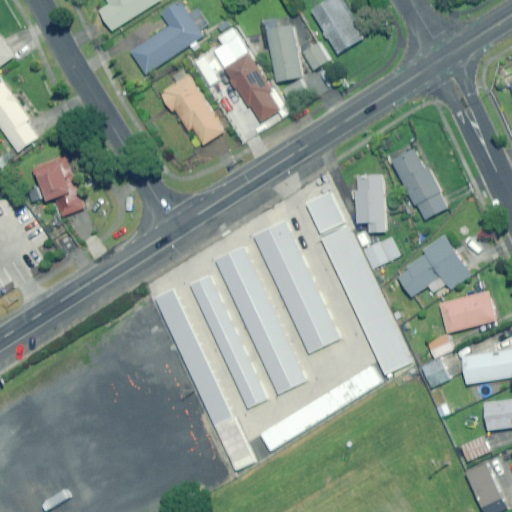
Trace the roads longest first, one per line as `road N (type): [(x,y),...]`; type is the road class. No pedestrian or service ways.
road 1 (secondary): [(443,59),(175,228)]
road 2 (residential): [(175,228),(38,0)]
road 3 (secondary): [(175,228),(0,338)]
road 4 (residential): [(511,206),(443,59)]
